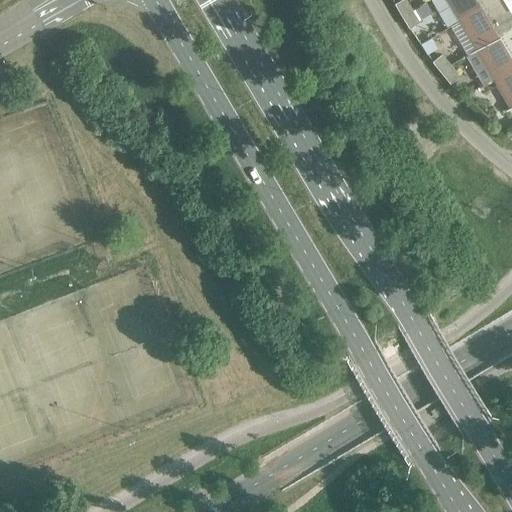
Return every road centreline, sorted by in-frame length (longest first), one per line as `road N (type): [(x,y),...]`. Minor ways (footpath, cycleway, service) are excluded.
road 1 (secondary): [(157,0),(458,511)]
road 2 (secondary): [(511,488),(221,0)]
